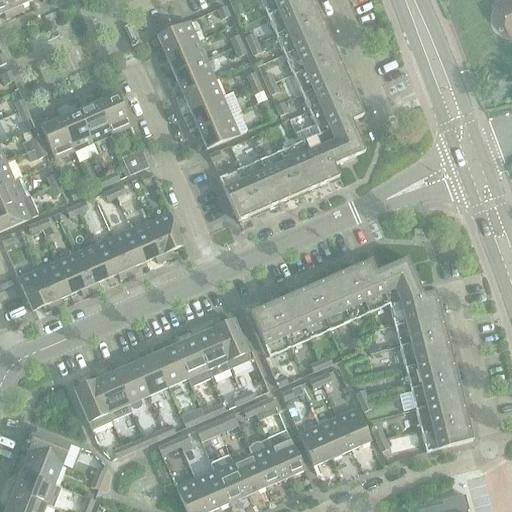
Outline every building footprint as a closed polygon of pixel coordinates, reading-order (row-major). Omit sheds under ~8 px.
[(5,20),(14,16),(7,0),(0,0),(0,15),(3,15),(5,20)] [(7,0),(14,16),(23,12),(20,7),(30,2),(29,0),(7,0)] [(351,123),(362,118),(356,102),(358,101),(353,91),(351,92),(338,63),(341,62),(336,51),(334,52),(321,23),(323,22),(319,12),(317,13),(310,0),(259,0),(318,136),(218,179),(237,223),(253,216),(254,219),(264,214),(263,212),(293,199),(294,201),(304,197),(303,194),(332,182),(333,184),(339,181),(333,167),(364,154),(351,123)] [(227,0),(232,9),(239,5),(237,0),(227,0)] [(511,0),(502,0),(508,10),(500,14),(511,37),(511,0)] [(236,18),(244,15),(239,5),(232,9),(236,18)] [(221,21),(229,18),(225,8),(217,11),(221,21)] [(156,38),(165,57),(197,43),(198,43),(204,40),(201,32),(194,35),(189,24),(156,38)] [(245,39),(249,49),(257,45),(253,36),(245,39)] [(229,40),(233,48),(241,45),(237,37),(229,40)] [(165,57),(173,75),(205,61),(198,43),(197,43),(165,57)] [(245,55),(241,45),(233,48),(238,59),(245,55)] [(249,49),(253,58),(261,55),(257,45),(249,49)] [(217,72),(220,78),(249,64),(247,59),(217,72)] [(173,75),(181,94),(213,79),(205,61),(173,75)] [(6,86),(14,83),(9,73),(1,76),(6,86)] [(246,77),(249,86),(257,83),(253,74),(246,77)] [(262,79),(266,88),(274,85),(270,76),(262,79)] [(181,94),(189,112),(222,98),(213,79),(181,94)] [(262,93),(257,83),(249,86),(254,96),(262,93)] [(278,94),(274,85),(266,88),(270,97),(278,94)] [(116,96),(97,104),(111,137),(130,128),(116,96)] [(189,112),(197,131),(230,117),(222,98),(189,112)] [(14,105),(18,114),(26,110),(22,101),(14,105)] [(97,104),(78,112),(92,145),(111,137),(97,104)] [(282,105),(275,108),(279,118),(287,115),(282,105)] [(30,120),(26,110),(18,114),(22,123),(30,120)] [(74,153),(92,145),(78,112),(60,121),(74,153)] [(266,125),(274,121),(270,112),(262,115),(266,125)] [(239,137),(230,117),(197,131),(206,151),(239,137)] [(55,161),(74,153),(60,121),(40,129),(55,161)] [(30,142),(34,151),(42,148),(38,139),(30,142)] [(46,157),(42,148),(34,151),(38,161),(46,157)] [(148,169),(141,152),(122,160),(129,177),(148,169)] [(212,164),(222,160),(218,152),(208,157),(212,164)] [(13,182),(5,164),(0,166),(0,188),(14,183),(13,182)] [(117,174),(107,178),(110,185),(120,181),(117,174)] [(151,174),(131,183),(135,190),(154,182),(151,174)] [(46,179),(51,189),(58,185),(54,175),(46,179)] [(101,189),(110,185),(107,178),(98,182),(101,189)] [(21,179),(13,182),(14,183),(0,188),(0,210),(29,198),(21,179)] [(62,195),(58,185),(51,189),(55,198),(62,195)] [(122,187),(113,191),(116,199),(126,194),(122,187)] [(69,194),(72,202),(83,197),(79,190),(69,194)] [(107,203),(116,199),(113,191),(103,195),(107,203)] [(0,233),(37,217),(29,198),(0,210),(0,233)] [(85,203),(75,207),(78,215),(88,211),(85,203)] [(69,219),(78,215),(75,207),(66,211),(69,219)] [(168,215),(149,223),(165,261),(174,257),(172,252),(182,247),(168,215)] [(47,220),(38,224),(41,231),(51,227),(47,220)] [(157,265),(165,261),(149,223),(130,231),(144,264),(154,260),(157,265)] [(32,235),(41,231),(38,224),(29,228),(32,235)] [(135,268),(144,264),(130,231),(111,239),(128,277),(137,274),(135,268)] [(0,240),(3,248),(13,243),(10,236),(0,240)] [(119,281),(128,277),(111,239),(93,247),(107,280),(117,276),(119,281)] [(97,284),(107,280),(93,247),(74,256),(91,294),(100,290),(97,284)] [(82,298),(91,294),(74,256),(55,264),(69,297),(80,292),(82,298)] [(426,454),(472,442),(468,426),(470,425),(467,414),(465,415),(457,384),(460,383),(457,372),(454,373),(447,342),(449,342),(446,331),(444,331),(436,300),(439,300),(437,293),(422,297),(407,261),(376,274),(370,262),(355,269),(354,267),(343,271),(344,273),(315,286),(314,284),(304,288),(305,291),(275,304),(274,301),(264,306),(265,308),(250,315),(269,359),(388,306),(426,454)] [(60,301),(69,297),(55,264),(37,272),(53,310),(62,306),(60,301)] [(45,314),(53,310),(37,272),(18,280),(32,313),(42,308),(45,314)] [(233,322),(213,331),(227,364),(247,355),(233,322)] [(230,371),(227,364),(213,331),(193,340),(210,380),(230,371)] [(190,388),(210,380),(193,340),(173,348),(187,381),(190,388)] [(369,356),(377,354),(373,341),(365,343),(369,356)] [(167,389),(187,381),(173,348),(153,357),(167,389)] [(148,398),(167,389),(153,357),(134,366),(148,398)] [(329,358),(320,362),(323,369),(332,365),(329,358)] [(320,362),(311,365),(314,373),(323,369),(320,362)] [(140,402),(148,398),(134,366),(114,374),(128,407),(129,406),(131,409),(134,411),(137,410),(140,408),(141,405),(140,402)] [(128,407),(114,374),(94,383),(111,423),(131,414),(128,407)] [(328,374),(319,378),(323,386),(332,382),(328,374)] [(279,389),(288,385),(285,377),(275,381),(279,389)] [(319,378),(310,382),(314,390),(323,386),(319,378)] [(91,432),(111,423),(94,383),(74,392),(91,432)] [(255,390),(258,398),(269,394),(265,385),(255,390)] [(291,391),(281,395),(285,404),(295,400),(291,391)] [(355,395),(360,405),(368,401),(364,391),(355,395)] [(251,392),(241,396),(245,404),(254,400),(251,392)] [(235,409),(245,404),(241,396),(232,400),(235,409)] [(271,399),(252,408),(256,417),(275,408),(271,399)] [(360,405),(364,414),(372,410),(368,401),(360,405)] [(221,405),(202,414),(205,422),(225,413),(221,405)] [(247,421),(256,417),(252,408),(243,412),(247,421)] [(205,422),(202,414),(200,411),(191,415),(196,426),(205,422)] [(298,436),(312,469),(370,444),(355,411),(298,436)] [(234,416),(214,424),(218,433),(237,425),(234,416)] [(200,441),(218,433),(214,424),(196,432),(200,441)] [(172,427),(162,431),(166,440),(175,436),(172,427)] [(162,431),(142,439),(146,448),(166,440),(162,431)] [(373,435),(377,444),(386,441),(382,431),(373,435)] [(36,433),(28,453),(61,466),(69,446),(36,433)] [(286,433),(266,441),(284,481),(303,473),(286,433)] [(187,436),(177,440),(181,449),(191,444),(187,436)] [(142,439),(122,447),(126,456),(146,448),(142,439)] [(172,453),(181,449),(177,440),(168,444),(172,453)] [(265,489),(284,481),(266,441),(259,444),(257,444),(251,446),(250,448),(248,449),(251,456),(265,489)] [(377,444),(381,454),(390,450),(386,441),(377,444)] [(191,444),(181,449),(183,454),(193,450),(191,444)] [(116,461),(126,456),(122,447),(112,452),(116,461)] [(53,487),(61,466),(28,453),(20,474),(53,487)] [(394,453),(383,458),(387,467),(398,462),(394,453)] [(251,456),(232,464),(246,497),(265,489),(251,456)] [(210,466),(213,473),(214,473),(228,505),(246,497),(232,464),(232,465),(229,457),(210,466)] [(98,470),(94,479),(102,482),(105,473),(98,470)] [(213,473),(195,481),(208,511),(212,511),(228,505),(214,473),(213,473)] [(60,489),(53,487),(20,474),(12,494),(46,507),(52,509),(60,489)] [(98,492),(102,482),(94,479),(90,489),(98,492)] [(185,511),(208,511),(195,481),(176,489),(185,511)] [(43,511),(46,507),(12,494),(5,511),(43,511)] [(425,511),(465,511),(462,498),(424,509),(425,511)] [(89,511),(94,502),(84,499),(80,509),(77,508),(75,511),(89,511)]
